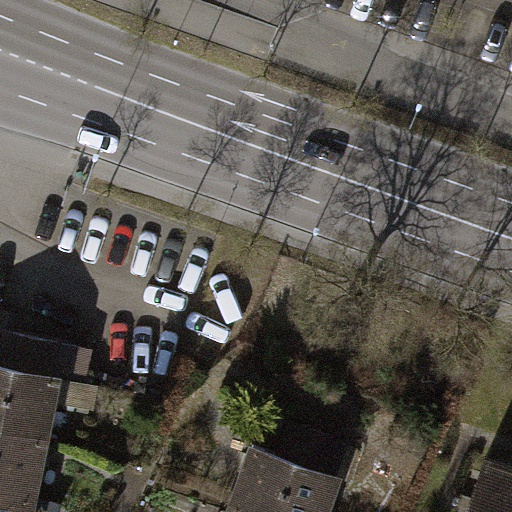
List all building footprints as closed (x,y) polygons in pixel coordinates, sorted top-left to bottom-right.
[(0,425),(46,435),(57,378),(84,384),(89,349),(4,331),(0,352),(0,425)] [(340,442),(289,424),(278,456),(328,475),(340,442)] [(0,425),(0,485),(34,493),(46,435),(0,425)] [(333,511),(345,480),(328,475),(278,456),(252,448),(228,511),(333,511)] [(511,511),(511,469),(479,458),(459,511),(511,511)] [(0,511),(29,511),(34,493),(0,485),(0,511)]
